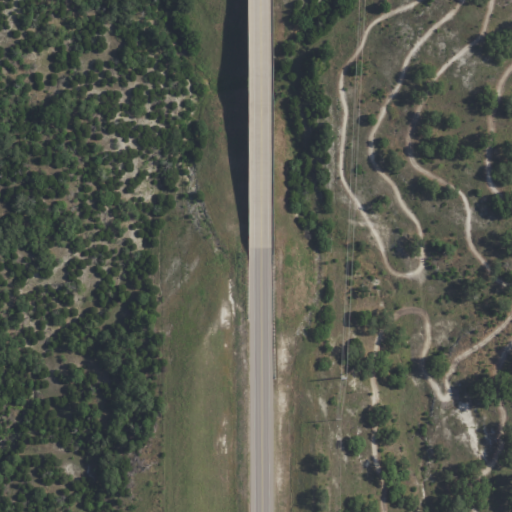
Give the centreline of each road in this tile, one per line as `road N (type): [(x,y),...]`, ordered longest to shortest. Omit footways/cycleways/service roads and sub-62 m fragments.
road 1 (secondary): [(264,511),(262,250)]
road 2 (secondary): [(262,250),(260,0)]
